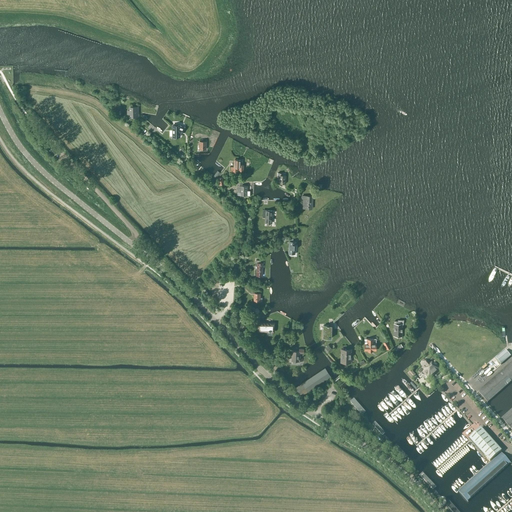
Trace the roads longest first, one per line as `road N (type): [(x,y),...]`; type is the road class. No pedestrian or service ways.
road 1 (tertiary): [(440,511),(383,458),(288,396),(131,244)]
road 2 (tertiary): [(131,244),(34,164),(0,111)]
road 3 (unclassified): [(131,244),(131,230),(43,137)]
